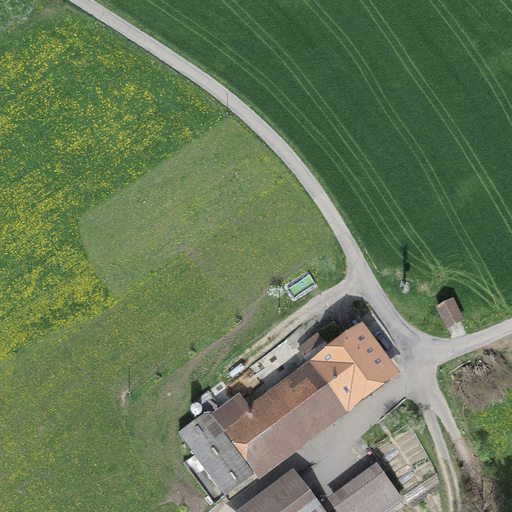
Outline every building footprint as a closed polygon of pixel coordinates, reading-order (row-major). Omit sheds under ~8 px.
[(448,328),(461,322),(451,301),(438,307),(448,328)] [(240,401),(218,418),(254,468),(344,401),(347,405),(390,374),(360,334),(251,415),(240,401)] [(253,474),(208,413),(179,434),(224,495),(253,474)] [(338,511),(384,511),(400,501),(379,471),(359,486),(362,489),(336,509),(338,511)] [(316,511),(293,480),(250,511),(316,511)]
